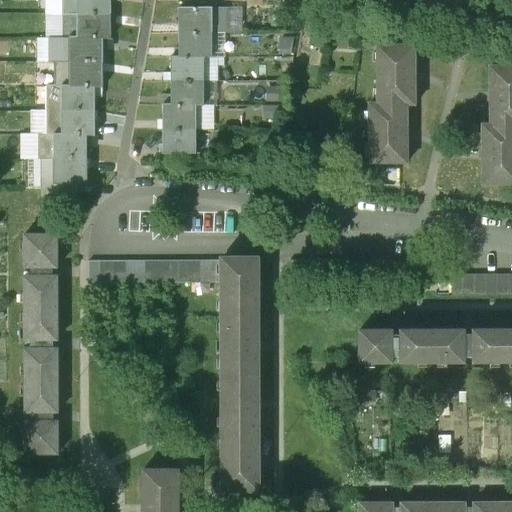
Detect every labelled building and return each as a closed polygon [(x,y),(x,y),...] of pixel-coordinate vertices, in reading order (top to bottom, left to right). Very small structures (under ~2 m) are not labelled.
[(108,0),(62,0),(63,16),(110,16),(108,0)] [(210,10),(179,10),(179,35),(210,35),(210,10)] [(110,16),(63,16),(64,39),(70,39),(77,39),(78,40),(101,40),(101,41),(110,41),(110,16)] [(210,35),(179,35),(179,58),(179,59),(202,59),(210,59),(210,35)] [(101,40),(78,40),(77,39),(70,39),(71,64),(102,64),(101,41),(101,40)] [(413,48),(376,48),(376,106),(368,106),(368,164),(405,164),(405,107),(413,107),(413,48)] [(202,59),(179,59),(179,58),(171,58),(171,83),(202,83),(202,59)] [(71,64),(54,64),(55,88),(69,88),(69,89),(93,88),(93,89),(102,89),(102,64),(71,64)] [(511,68),(490,69),(490,127),(482,127),(482,186),(511,186),(511,68)] [(202,108),(202,83),(171,83),(171,106),(171,107),(194,107),(194,108),(202,108)] [(93,88),(69,89),(69,88),(55,88),(45,88),(46,113),(94,113),(93,89),(93,88)] [(194,107),(171,107),(171,106),(163,106),(163,131),(194,131),(194,108),(194,107)] [(94,113),(46,113),(46,136),(62,136),(62,137),(85,137),(85,138),(94,138),(94,113)] [(194,131),(163,131),(163,156),(194,156),(194,131)] [(85,137),(62,137),(62,136),(46,136),(38,136),(39,161),(54,161),(86,161),(85,138),(85,137)] [(86,161),(54,161),(55,184),(55,186),(77,185),(86,185),(86,161)] [(77,185),(55,186),(55,184),(41,184),(41,197),(77,197),(77,185)] [(55,236),(22,236),(22,267),(28,267),(28,277),(22,277),(22,308),(55,308),(55,276),(51,276),(51,267),(55,267),(55,236)] [(257,260),(220,261),(220,264),(220,285),(220,318),(257,318),(257,260)] [(390,263),(290,263),(290,284),(391,284),(390,263)] [(413,263),(390,263),(391,284),(413,284),(413,263)] [(220,264),(88,264),(88,285),(220,285),(220,264)] [(511,276),(451,276),(451,299),(511,298),(511,276)] [(55,308),(22,308),(23,339),(29,339),(29,349),(23,349),(23,381),(56,381),(55,348),(51,349),(51,339),(55,339),(55,308)] [(257,318),(220,318),(220,376),(257,376),(257,318)] [(463,333),(431,333),(431,366),(462,366),(462,360),(471,360),(471,366),(503,366),(503,332),(472,333),(472,337),(463,337),(463,333)] [(511,332),(503,332),(503,366),(511,365),(511,332)] [(431,333),(399,333),(399,337),(390,337),(390,333),(358,333),(358,366),(390,366),(390,360),(399,360),(399,366),(431,366),(431,333)] [(257,376),(220,376),(220,434),(257,434),(257,376)] [(56,412),(56,381),(23,381),(23,412),(29,412),(29,421),(23,422),(23,455),(56,455),(56,422),(52,422),(52,412),(56,412)] [(257,434),(220,434),(220,492),(257,492),(257,434)] [(177,511),(178,473),(143,473),(142,511),(177,511)]
